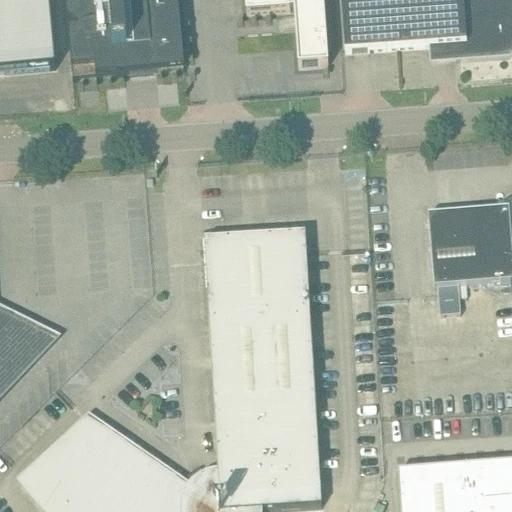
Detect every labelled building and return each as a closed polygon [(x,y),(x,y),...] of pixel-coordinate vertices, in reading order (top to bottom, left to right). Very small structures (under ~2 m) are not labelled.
[(0,0),(0,75),(56,71),(49,0),(28,0),(0,0)] [(64,0),(73,83),(184,72),(177,0),(64,0)] [(298,71),(328,69),(323,0),(244,0),(246,17),(294,14),(298,71)] [(340,0),(343,35),(345,55),(435,49),(435,60),(507,55),(511,48),(511,12),(511,0),(340,0)] [(511,204),(507,208),(507,212),(428,218),(434,291),(511,285),(511,204)] [(194,484),(188,491),(89,423),(26,483),(48,509),(49,511),(293,511),(322,510),(305,237),(204,243),(218,474),(209,476),(201,479),(194,484)] [(0,394),(48,342),(0,317),(0,394)] [(511,511),(511,470),(486,473),(486,469),(397,476),(400,511),(511,511)]
